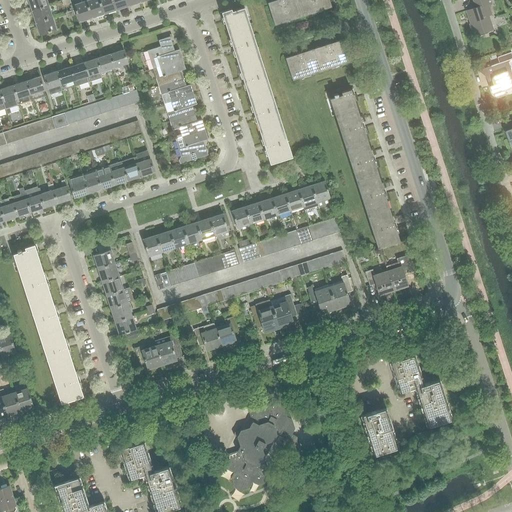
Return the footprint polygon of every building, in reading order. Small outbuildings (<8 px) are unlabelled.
[(27,0),(31,12),(48,6),(46,0),(27,0)] [(103,14),(98,0),(90,0),(86,1),(91,18),(103,14)] [(115,10),(111,0),(98,0),(103,14),(115,10)] [(125,0),(111,0),(115,10),(127,6),(125,0)] [(274,25),(302,15),(297,0),(275,0),(267,3),(274,25)] [(329,0),(297,0),(302,15),(331,6),(329,0)] [(472,24),(470,25),(473,36),(491,30),(487,16),(491,15),(488,5),(491,4),(490,0),(473,0),(476,8),(468,11),(472,24)] [(91,18),(86,1),(73,5),(79,22),(91,18)] [(31,12),(35,24),(52,18),(48,6),(31,12)] [(228,31),(249,24),(244,7),(232,11),(231,8),(220,12),(221,17),(223,17),(228,31)] [(39,35),(56,30),(52,18),(35,24),(39,35)] [(260,57),(249,24),(228,31),(233,45),(230,46),(232,50),(234,50),(238,64),(260,57)] [(157,57),(160,66),(182,59),(178,49),(174,50),(169,36),(158,40),(160,46),(147,51),(150,59),(157,57)] [(342,40),(314,49),(321,71),(349,62),(342,40)] [(123,49),(109,53),(114,68),(112,68),(114,74),(119,72),(117,67),(127,63),(123,49)] [(292,80),(321,71),(314,49),(285,58),(292,80)] [(109,53),(96,58),(101,72),(99,72),(101,78),(106,76),(104,71),(112,68),(114,68),(109,53)] [(511,56),(511,53),(497,58),(499,63),(511,58),(511,56)] [(271,90),(260,57),(238,64),(243,78),(241,79),(243,84),(245,83),(249,97),(271,90)] [(96,58),(83,62),(88,76),(86,77),(87,82),(92,81),(90,75),(99,72),(101,72),(96,58)] [(493,85),(489,86),(491,94),(493,96),(494,97),(497,98),(499,97),(506,95),(505,91),(509,89),(510,88),(511,87),(511,85),(511,84),(510,80),(511,79),(511,77),(511,73),(508,61),(511,59),(511,58),(499,63),(491,66),(494,76),(493,77),(492,78),(491,79),(491,81),(493,85)] [(156,78),(159,86),(183,78),(181,70),(185,69),(182,59),(160,66),(163,75),(156,78)] [(79,85),(87,82),(86,77),(88,76),(83,62),(69,66),(74,81),(72,81),(74,86),(79,85)] [(61,85),(59,85),(61,91),(66,89),(64,84),(72,81),(74,81),(69,66),(56,71),(61,85)] [(51,88),(59,85),(61,85),(56,71),(43,75),(48,89),(50,94),(53,93),(51,88)] [(39,76),(26,81),(30,95),(28,95),(30,101),(45,96),(39,76)] [(168,92),(171,101),(193,94),(190,85),(185,86),(183,78),(159,86),(161,94),(168,92)] [(26,81),(13,85),(17,99),(14,99),(16,105),(30,101),(28,95),(30,95),(26,81)] [(17,99),(13,85),(0,88),(0,91),(4,103),(2,104),(4,109),(9,107),(7,102),(14,99),(17,99)] [(334,113),(356,106),(351,89),(333,95),(333,97),(329,98),(334,113)] [(136,90),(130,92),(133,103),(139,101),(136,90)] [(282,123),(271,90),(249,97),(254,111),(252,112),(254,116),(256,116),(260,130),(282,123)] [(130,92),(123,94),(127,105),(133,103),(130,92)] [(123,94),(117,96),(120,107),(127,105),(123,94)] [(167,113),(170,121),(194,113),(192,105),(196,104),(193,94),(171,101),(174,110),(167,113)] [(117,96),(110,98),(114,109),(120,107),(117,96)] [(110,98),(104,100),(107,111),(114,109),(110,98)] [(104,100),(97,102),(101,113),(107,111),(104,100)] [(97,102),(90,104),(94,116),(101,113),(97,102)] [(90,104),(84,106),(88,118),(94,116),(90,104)] [(84,106),(77,109),(81,120),(88,118),(84,106)] [(367,140),(356,106),(334,113),(345,147),(367,140)] [(81,120),(77,109),(71,111),(74,122),(81,120)] [(71,111),(64,113),(67,124),(74,122),(71,111)] [(52,117),(55,128),(67,124),(64,113),(52,117)] [(180,127),(183,136),(204,129),(201,119),(197,121),(194,113),(170,121),(173,129),(180,127)] [(49,130),(55,128),(52,117),(45,119),(49,130)] [(45,119),(40,121),(43,132),(49,130),(45,119)] [(135,134),(141,132),(137,120),(132,122),(135,134)] [(40,121),(33,123),(37,134),(43,132),(40,121)] [(135,134),(132,122),(126,124),(130,135),(135,134)] [(33,123),(27,125),(31,136),(37,134),(33,123)] [(293,157),(282,123),(260,130),(265,144),(263,145),(264,149),(266,149),(271,164),(293,157)] [(130,135),(126,124),(120,126),(124,137),(130,135)] [(27,125),(21,127),(25,138),(31,136),(27,125)] [(124,137),(120,126),(114,128),(118,139),(124,137)] [(21,127),(15,129),(18,140),(25,138),(21,127)] [(118,139),(114,128),(109,129),(112,141),(118,139)] [(15,129),(9,131),(12,142),(18,140),(15,129)] [(112,141),(109,129),(103,131),(107,143),(112,141)] [(196,158),(208,155),(203,140),(207,139),(204,129),(183,136),(186,145),(179,147),(182,156),(181,156),(179,160),(180,164),(193,160),(195,160),(196,159),(196,158)] [(9,131),(2,133),(6,144),(12,142),(9,131)] [(107,143),(103,131),(97,133),(101,145),(107,143)] [(101,145),(97,133),(92,135),(95,146),(101,145)] [(95,146),(92,135),(86,137),(90,148),(95,146)] [(90,148),(86,137),(80,139),(84,150),(90,148)] [(84,150),(80,139),(74,141),(78,152),(84,150)] [(378,173),(367,140),(345,147),(356,180),(378,173)] [(78,152),(74,141),(69,142),(72,154),(78,152)] [(72,154),(69,142),(63,144),(67,156),(72,154)] [(67,156),(63,144),(57,146),(61,158),(67,156)] [(61,158),(57,146),(52,148),(55,159),(61,158)] [(55,159),(52,148),(46,150),(50,161),(55,159)] [(50,161),(46,150),(40,152),(44,163),(50,161)] [(44,163),(40,152),(35,154),(38,165),(44,163)] [(137,156),(134,157),(141,176),(154,171),(150,158),(149,158),(147,153),(145,153),(147,159),(138,162),(137,156)] [(38,165),(35,154),(29,155),(33,167),(38,165)] [(33,167),(29,155),(23,157),(27,169),(33,167)] [(27,169),(23,157),(17,159),(21,170),(27,169)] [(123,160),(121,161),(128,180),(141,176),(134,157),(132,158),(134,163),(125,166),(123,160)] [(21,170),(17,159),(12,161),(15,172),(21,170)] [(15,172),(12,161),(6,163),(10,174),(15,172)] [(110,165),(108,165),(115,184),(128,180),(121,161),(119,162),(120,168),(112,170),(110,165)] [(10,174),(6,163),(0,165),(4,176),(10,174)] [(97,169),(95,170),(101,189),(115,184),(108,165),(105,166),(107,172),(99,174),(97,169)] [(83,174),(82,174),(88,193),(101,189),(95,170),(92,171),(94,176),(86,179),(83,174)] [(389,207),(378,173),(356,180),(367,214),(389,207)] [(75,197),(88,193),(82,174),(79,175),(81,180),(70,184),(75,197)] [(330,197),(324,179),(311,184),(318,206),(319,208),(332,204),(329,197),(330,197)] [(53,184),(51,184),(57,203),(71,199),(67,185),(66,186),(64,180),(61,181),(63,186),(54,189),(53,184)] [(40,188),(38,188),(44,207),(57,203),(51,184),(48,185),(50,190),(41,193),(40,188)] [(318,206),(311,184),(298,188),(303,206),(305,211),(318,206)] [(26,192),(25,193),(31,212),(44,207),(38,188),(35,189),(37,195),(28,198),(26,192)] [(298,188),(285,192),(290,210),(303,206),(298,188)] [(271,197),(277,215),(290,210),(285,192),(271,197)] [(13,196),(11,197),(17,216),(31,212),(25,193),(21,194),(23,199),(15,202),(13,196)] [(0,207),(4,220),(17,216),(11,197),(8,198),(10,203),(2,206),(0,201),(0,207)] [(271,197),(258,201),(264,219),(277,215),(271,197)] [(258,201),(245,205),(251,223),(264,219),(258,201)] [(237,228),(251,223),(245,205),(231,210),(237,228)] [(399,241),(389,207),(367,214),(377,248),(399,241)] [(209,217),(215,235),(228,230),(222,213),(209,217)] [(331,218),(335,232),(341,231),(336,216),(331,218)] [(202,239),(215,235),(209,217),(196,221),(202,239)] [(335,232),(331,218),(325,220),(329,234),(335,232)] [(329,234),(325,220),(319,222),(324,236),(329,234)] [(188,243),(202,239),(196,221),(183,225),(188,243)] [(324,236),(319,222),(313,224),(318,238),(324,236)] [(318,238),(313,224),(308,226),(312,240),(318,238)] [(175,248),(188,243),(183,225),(169,230),(175,248)] [(312,240),(308,226),(302,227),(307,242),(312,240)] [(307,242),(302,227),(296,229),(301,244),(307,242)] [(301,244),(296,229),(290,231),(295,246),(301,244)] [(162,252),(175,248),(169,230),(156,234),(162,252)] [(295,246),(290,231),(285,233),(289,247),(295,246)] [(289,247),(285,233),(279,235),(284,249),(289,247)] [(148,256),(162,252),(156,234),(143,239),(148,256)] [(284,249),(279,235),(273,237),(278,251),(284,249)] [(278,251),(273,237),(267,239),(272,253),(278,251)] [(272,253),(267,239),(262,241),(266,255),(272,253)] [(266,255),(262,241),(256,243),(261,257),(266,255)] [(250,244),(255,259),(261,257),(256,243),(250,244)] [(12,254),(17,271),(40,264),(35,250),(37,249),(35,244),(24,248),(25,250),(21,251),(20,249),(16,250),(17,253),(12,254)] [(245,246),(249,261),(255,259),(250,244),(245,246)] [(239,248),(244,263),(249,261),(245,246),(239,248)] [(92,255),(97,268),(114,263),(110,249),(92,255)] [(234,266),(240,264),(235,249),(229,251),(234,266)] [(340,263),(345,261),(342,250),(336,251),(340,263)] [(234,266),(229,251),(223,253),(228,267),(234,266)] [(340,263),(336,251),(330,253),(334,265),(340,263)] [(228,267),(223,253),(218,255),(222,269),(228,267)] [(334,265),(330,253),(324,255),(328,267),(334,265)] [(222,269),(218,255),(212,257),(216,271),(222,269)] [(328,267),(324,255),(319,257),(322,268),(328,267)] [(386,267),(387,271),(394,290),(408,285),(404,274),(416,271),(410,255),(398,259),(399,262),(386,267)] [(216,271),(212,257),(206,259),(211,273),(216,271)] [(322,268),(319,257),(313,259),(317,270),(322,268)] [(211,273),(206,259),(200,261),(205,275),(211,273)] [(317,270),(313,259),(307,261),(311,272),(317,270)] [(205,275),(200,261),(195,262),(199,277),(205,275)] [(311,272),(307,261),(301,263),(305,274),(311,272)] [(199,277),(195,262),(189,264),(193,278),(199,277)] [(97,268),(101,282),(119,276),(114,263),(97,268)] [(305,274),(301,263),(295,265),(299,276),(305,274)] [(44,278),(40,264),(17,271),(28,304),(51,297),(46,283),(48,282),(47,278),(44,278)] [(193,278),(189,264),(183,266),(188,280),(193,278)] [(299,276),(295,265),(290,266),(293,278),(299,276)] [(188,280),(183,266),(177,268),(182,282),(188,280)] [(293,278),(290,266),(284,268),(288,280),(293,278)] [(182,282),(177,268),(172,270),(176,284),(182,282)] [(288,280),(284,268),(278,270),(282,282),(288,280)] [(379,295),(394,290),(387,271),(374,275),(372,269),(365,272),(369,286),(376,284),(379,295)] [(176,284),(172,270),(166,272),(170,286),(176,284)] [(282,282),(278,270),(272,272),(276,283),(282,282)] [(170,286),(166,272),(160,274),(165,288),(170,286)] [(276,283),(272,272),(267,274),(270,285),(276,283)] [(165,288),(160,274),(154,275),(159,289),(165,288)] [(270,285),(267,274),(261,276),(264,287),(270,285)] [(336,309),(350,304),(346,292),(352,291),(347,275),(341,277),(343,282),(329,287),(336,309)] [(101,282),(106,295),(123,289),(119,276),(101,282)] [(264,287),(261,276),(255,278),(259,289),(264,287)] [(259,289),(255,278),(249,280),(253,291),(259,289)] [(253,291),(249,280),(243,281),(247,293),(253,291)] [(247,293),(243,281),(238,283),(241,295),(247,293)] [(241,295),(238,283),(232,285),(235,296),(241,295)] [(235,296),(232,285),(226,287),(230,298),(235,296)] [(321,313),(336,309),(329,287),(314,292),(313,286),(306,288),(311,301),(317,299),(321,313)] [(230,298),(226,287),(220,289),(224,300),(230,298)] [(106,295),(110,308),(127,302),(123,289),(106,295)] [(224,300),(220,289),(214,291),(218,302),(224,300)] [(218,302),(214,291),(209,293),(212,304),(218,302)] [(212,304),(209,293),(203,294),(207,306),(212,304)] [(207,306),(203,294),(197,296),(201,308),(207,306)] [(278,328),(292,323),(291,317),(296,315),(293,306),(289,294),(283,296),(285,302),(271,306),(278,328)] [(201,308),(197,296),(191,298),(195,310),(201,308)] [(55,311),(51,297),(28,304),(39,337),(61,330),(57,316),(59,315),(57,311),(55,311)] [(195,310),(191,298),(185,300),(189,311),(195,310)] [(189,311),(185,300),(180,302),(183,313),(189,311)] [(255,304),(255,305),(249,307),(256,328),(262,326),(264,332),(278,328),(271,306),(269,300),(255,304)] [(110,308),(114,321),(132,316),(127,302),(110,308)] [(183,313),(180,302),(174,304),(178,315),(183,313)] [(178,315),(174,304),(168,306),(172,317),(178,315)] [(301,304),(293,306),(296,315),(304,312),(301,304)] [(172,317),(168,306),(162,308),(166,319),(172,317)] [(166,319),(162,308),(157,309),(160,321),(166,319)] [(114,321),(118,335),(136,329),(132,316),(114,321)] [(221,346),(236,341),(233,335),(239,333),(233,316),(224,319),(226,324),(215,328),(221,346)] [(207,351),(221,346),(215,328),(205,331),(203,326),(193,329),(198,346),(205,344),(207,351)] [(5,334),(0,335),(0,345),(3,356),(16,352),(7,327),(3,328),(5,334)] [(61,330),(39,337),(49,370),(72,363),(67,349),(69,348),(68,344),(66,345),(61,330)] [(136,331),(126,334),(128,340),(138,337),(136,331)] [(162,365),(176,360),(175,354),(181,353),(175,335),(166,338),(167,342),(156,345),(162,365)] [(147,370),(162,365),(156,345),(144,349),(143,346),(134,349),(140,366),(145,364),(147,370)] [(424,384),(415,355),(389,363),(399,393),(415,388),(427,427),(452,419),(439,379),(424,384)] [(77,377),(72,363),(49,370),(60,404),(83,397),(78,382),(80,382),(78,377),(77,377)] [(23,389),(14,392),(20,412),(33,407),(25,382),(21,384),(23,389)] [(0,395),(7,416),(20,412),(14,392),(5,395),(3,390),(0,390),(0,395)] [(241,431),(238,437),(240,446),(238,451),(229,454),(226,461),(229,470),(234,473),(231,478),(234,488),(241,491),(250,488),(253,482),(259,485),(267,482),(271,476),(268,467),(262,464),(274,441),(279,444),(282,453),(288,456),(297,453),(301,446),(298,438),(292,435),(295,429),(292,420),(286,417),(289,411),(286,402),(280,399),(253,407),(250,413),(253,422),(250,428),(241,431)] [(396,448),(383,408),(363,415),(375,455),(396,448)] [(197,446),(206,427),(200,424),(191,427),(188,434),(191,443),(197,446)] [(163,511),(184,505),(171,466),(154,471),(145,442),(119,450),(129,480),(144,476),(155,511),(163,511)] [(312,468),(315,461),(312,453),(306,449),(296,467),(303,471),(312,468)] [(107,511),(104,502),(88,507),(79,477),(54,485),(62,511),(74,511),(79,511),(107,511)] [(15,507),(16,506),(9,485),(0,488),(0,511),(4,510),(5,511),(14,511),(16,509),(15,507)]
